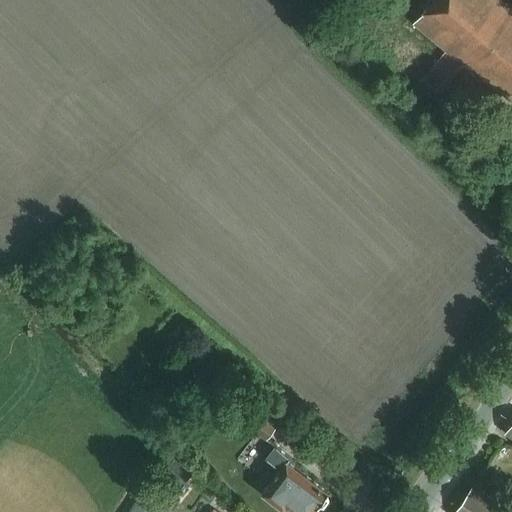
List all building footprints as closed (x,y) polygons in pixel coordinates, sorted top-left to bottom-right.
[(511,8),(502,0),(431,0),(413,22),(445,49),(463,64),(482,80),(484,78),(497,90),(499,88),(511,98),(511,8)] [(463,64),(445,49),(435,62),(452,77),(463,64)] [(439,92),(452,77),(435,62),(422,78),(439,92)] [(277,424),(252,404),(241,417),(266,437),(277,424)] [(249,450),(259,456),(268,443),(258,436),(249,450)] [(317,506),(328,491),(287,460),(290,456),(275,445),(266,457),(280,467),(262,492),(283,508),(286,504),(296,511),(310,511),(316,505),(317,506)] [(505,511),(508,509),(473,486),(454,511),(505,511)] [(152,511),(155,501),(138,496),(133,511),(152,511)]
